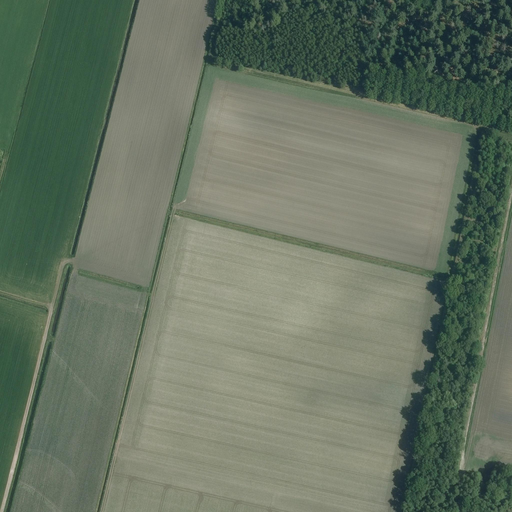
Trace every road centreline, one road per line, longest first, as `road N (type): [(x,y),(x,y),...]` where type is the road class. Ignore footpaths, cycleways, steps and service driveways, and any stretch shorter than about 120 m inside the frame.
road 1 (track): [(511,131),(210,59),(224,0)]
road 2 (track): [(459,511),(511,190)]
road 3 (track): [(100,511),(173,209)]
road 4 (track): [(0,511),(55,291)]
